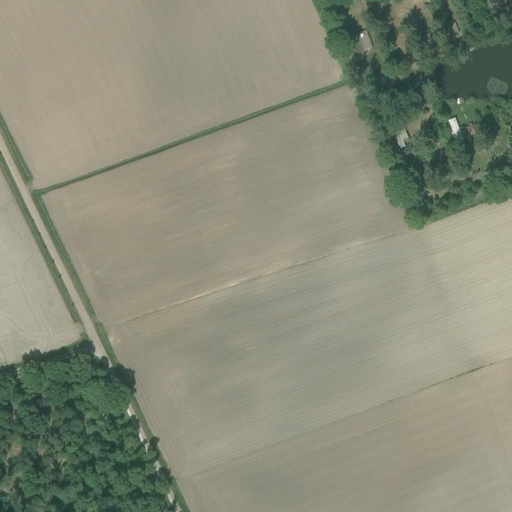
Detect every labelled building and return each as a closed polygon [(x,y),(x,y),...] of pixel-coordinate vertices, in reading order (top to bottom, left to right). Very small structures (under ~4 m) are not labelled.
[(504,0),(495,0),(493,1),(498,13),(508,9),(504,0)] [(345,15),(336,18),(339,28),(348,25),(345,15)] [(383,15),(377,16),(381,27),(386,26),(383,15)] [(455,24),(443,28),(449,43),(455,40),(454,37),(459,35),(455,24)] [(343,28),(336,30),(339,40),(346,38),(343,28)] [(423,36),(422,30),(415,32),(420,51),(427,49),(426,43),(430,42),(428,35),(423,36)] [(367,32),(344,41),(350,59),(374,51),(367,32)] [(459,130),(455,119),(448,122),(456,143),(463,140),(467,138),(463,128),(459,130)] [(469,137),(476,134),(472,125),(469,126),(469,127),(465,129),(469,137)] [(405,131),(393,136),(400,151),(406,148),(403,143),(409,140),(405,131)] [(412,195),(419,193),(416,182),(408,185),(412,195)]
